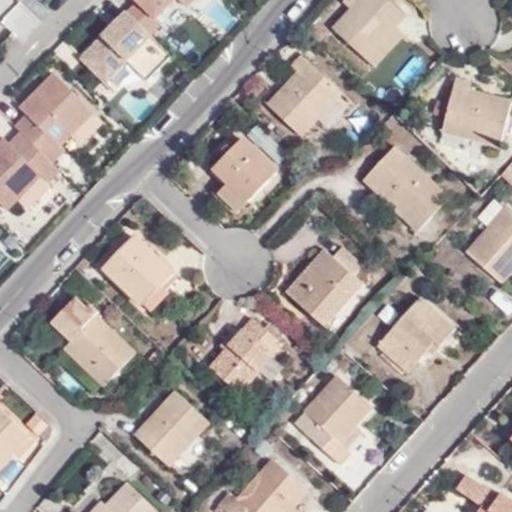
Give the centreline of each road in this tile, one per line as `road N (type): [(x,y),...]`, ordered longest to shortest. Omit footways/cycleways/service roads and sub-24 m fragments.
road 1 (residential): [(141,171),(299,0)]
road 2 (residential): [(0,348),(85,429),(16,511)]
road 3 (residential): [(371,511),(511,351)]
road 4 (residential): [(0,323),(141,171)]
road 5 (residential): [(141,171),(258,285)]
